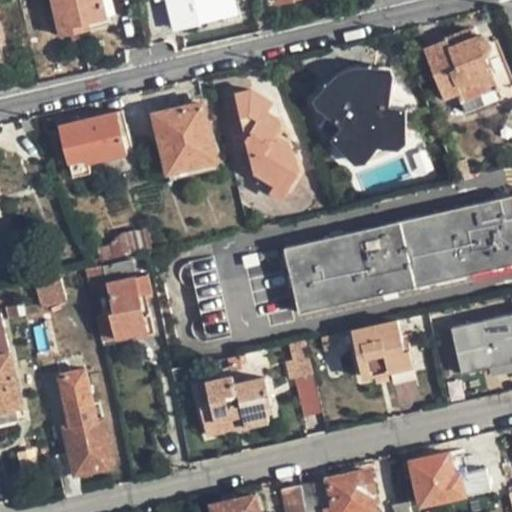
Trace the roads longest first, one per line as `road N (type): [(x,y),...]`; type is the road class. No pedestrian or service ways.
road 1 (unknown): [(511,273),(274,340),(245,327),(237,279),(246,260),(511,189)]
road 2 (residential): [(48,511),(511,411)]
road 3 (residential): [(0,108),(444,0)]
